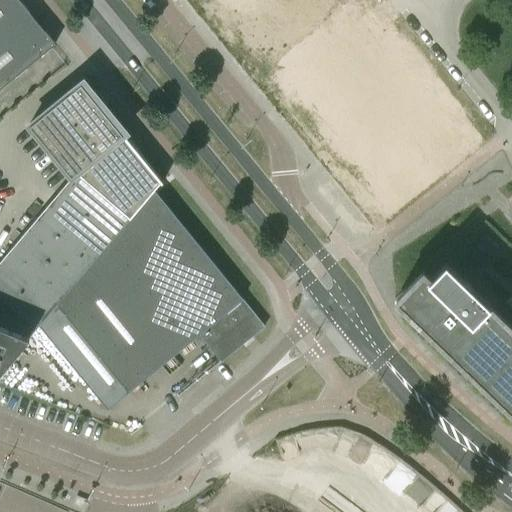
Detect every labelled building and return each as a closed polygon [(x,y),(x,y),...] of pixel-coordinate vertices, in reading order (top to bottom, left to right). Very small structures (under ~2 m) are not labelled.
[(19,0),(0,0),(0,87),(55,43),(19,0)] [(326,164),(371,220),(424,177),(429,183),(451,166),(446,159),(483,128),(377,0),(369,0),(263,88),(313,148),(326,164)] [(0,371),(39,325),(153,188),(154,189),(160,182),(161,183),(163,182),(81,82),(79,83),(29,124),(71,177),(0,261),(0,371)] [(242,344),(253,335),(265,326),(243,298),(154,189),(153,188),(39,325),(107,408),(199,334),(221,361),(242,344)] [(511,326),(445,262),(430,278),(422,270),(400,293),(395,298),(403,306),(511,411),(511,326)] [(511,291),(503,301),(511,309),(511,291)]
